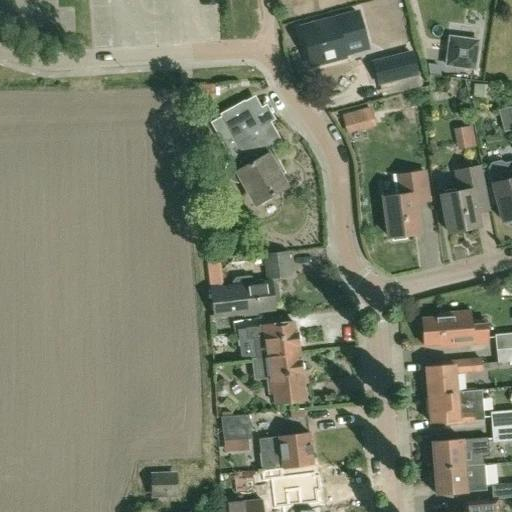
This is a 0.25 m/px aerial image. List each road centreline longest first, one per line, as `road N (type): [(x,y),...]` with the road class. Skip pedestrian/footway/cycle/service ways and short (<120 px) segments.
road 1 (residential): [(374,293),(348,258),(331,150),(261,55)]
road 2 (residential): [(393,511),(374,293)]
road 3 (residential): [(374,293),(511,260)]
